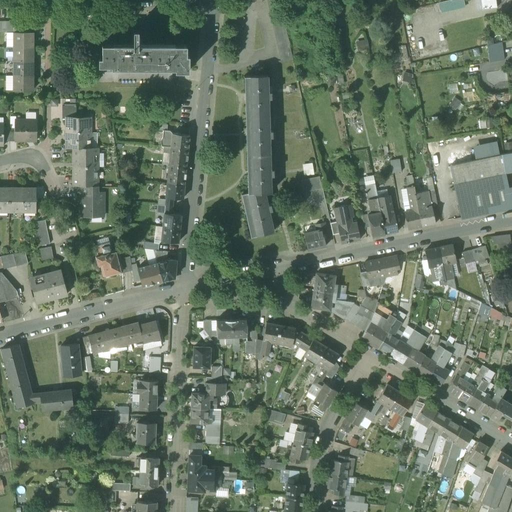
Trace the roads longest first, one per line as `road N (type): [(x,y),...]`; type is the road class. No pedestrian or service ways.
road 1 (residential): [(183,287),(214,5)]
road 2 (residential): [(171,511),(183,287)]
road 3 (residential): [(293,266),(511,220)]
road 4 (residential): [(183,287),(0,337)]
road 5 (residential): [(368,362),(511,446)]
road 6 (residential): [(314,511),(328,429),(368,362)]
road 7 (residential): [(293,266),(290,310),(368,362)]
road 8 (residential): [(214,5),(77,0)]
